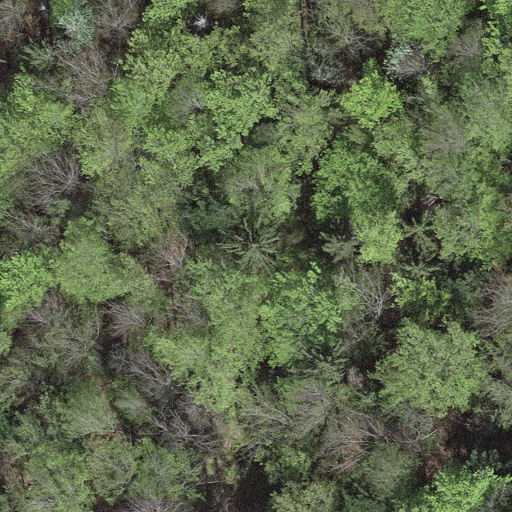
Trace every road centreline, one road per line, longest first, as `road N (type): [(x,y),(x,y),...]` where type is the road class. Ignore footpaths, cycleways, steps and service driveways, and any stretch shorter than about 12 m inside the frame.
road 1 (track): [(196,511),(248,425),(325,183),(417,0)]
road 2 (track): [(511,101),(248,425)]
